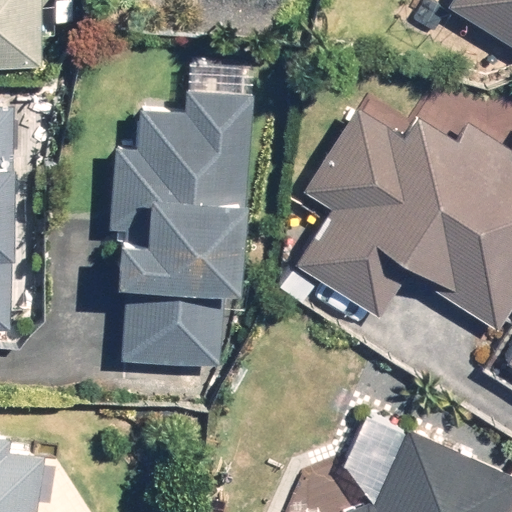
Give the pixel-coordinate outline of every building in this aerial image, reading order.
[(0,0),(0,63),(50,65),(51,0),(0,0)] [(511,0),(461,0),(511,32),(511,0)] [(248,271),(258,82),(190,78),(189,101),(146,99),(145,129),(120,128),(115,217),(128,218),(126,260),(134,261),(129,352),(226,358),(231,270),(248,271)] [(371,95),(314,169),(348,195),(306,250),(382,308),(416,263),(494,323),(511,299),(511,141),(433,81),(404,120),(371,95)] [(0,325),(18,326),(24,140),(19,140),(20,90),(0,89),(0,325)] [(317,511),(287,498),(280,511),(508,511),(511,505),(511,465),(407,417),(362,511),(317,511)] [(0,511),(35,511),(47,441),(0,433),(0,511)]
